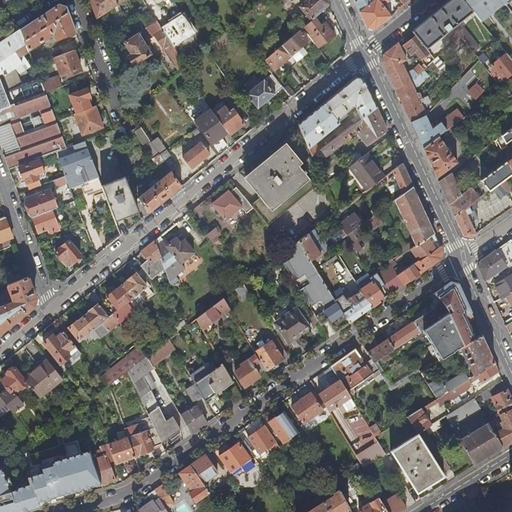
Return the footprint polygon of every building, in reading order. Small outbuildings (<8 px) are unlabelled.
[(89,0),(96,17),(122,0),(89,0)] [(262,9),(266,5),(262,0),(261,0),(258,4),(262,9)] [(329,4),(326,0),(306,0),(299,7),(310,20),(314,17),(329,4)] [(357,0),(355,2),(359,11),(373,0),(357,0)] [(373,0),(359,11),(363,18),(367,29),(374,30),(392,16),(381,2),(383,0),(398,0),(404,6),(410,0),(373,0)] [(450,0),(430,17),(412,31),(417,36),(427,49),(473,12),(463,0),(450,0)] [(511,12),(506,4),(502,0),(470,0),(480,11),(484,8),(479,1),(480,0),(497,0),(498,0),(494,3),(511,26),(511,12)] [(59,4),(21,30),(29,51),(51,36),(53,39),(55,38),(57,41),(76,33),(74,27),(66,7),(59,4)] [(161,27),(162,29),(171,43),(192,29),(182,13),(161,27)] [(314,17),(310,20),(303,27),(307,33),(317,47),(334,34),(326,22),(321,26),(314,17)] [(307,33),(303,27),(283,44),(291,55),(303,45),(308,40),(304,36),(307,33)] [(154,35),(179,73),(183,69),(186,66),(171,43),(162,29),(154,35)] [(465,41),(474,52),(479,48),(464,29),(443,45),(446,49),(451,46),(462,37),(465,41)] [(16,33),(0,43),(0,67),(3,75),(4,75),(15,68),(18,72),(19,72),(30,65),(24,54),(29,51),(21,30),(16,33)] [(150,53),(138,33),(124,43),(129,50),(125,53),(132,65),(150,53)] [(417,36),(406,45),(404,46),(411,55),(416,51),(422,58),(429,53),(430,52),(427,49),(417,36)] [(454,50),(465,41),(462,37),(451,46),(454,50)] [(414,70),(407,73),(402,63),(406,60),(398,43),(394,46),(384,54),(383,62),(396,89),(411,82),(419,75),(424,70),(427,67),(425,64),(422,67),(419,64),(414,70)] [(291,55),(283,44),(267,58),(262,62),(271,72),(285,60),(291,67),(297,62),(291,55)] [(303,45),(291,55),(297,62),(304,56),(301,52),(305,48),(303,45)] [(73,49),(54,57),(61,75),(65,74),(73,71),(81,68),(73,49)] [(511,73),(511,60),(507,54),(492,65),(499,74),(494,77),(499,84),(511,73)] [(438,57),(435,60),(433,62),(439,70),(444,65),(438,57)] [(433,62),(430,65),(437,73),(440,70),(439,70),(433,62)] [(3,155),(8,169),(30,161),(38,158),(66,147),(45,92),(41,82),(39,78),(10,89),(9,88),(4,75),(3,75),(0,67),(0,125),(10,122),(20,148),(3,155)] [(15,68),(4,75),(9,88),(21,84),(15,68)] [(402,104),(411,122),(426,115),(423,109),(427,107),(426,105),(431,102),(427,96),(420,100),(414,88),(419,86),(429,76),(424,70),(419,75),(411,82),(396,89),(402,104)] [(275,92),(282,86),(271,73),(246,93),(258,107),(275,93),(275,92)] [(45,92),(61,86),(58,76),(41,82),(45,92)] [(354,124),(377,107),(368,89),(363,78),(356,77),(332,97),(298,124),(312,156),(320,149),(315,142),(348,115),(346,112),(356,104),(359,111),(355,114),(356,117),(352,120),(354,124)] [(291,97),(295,93),(288,84),(284,87),(291,97)] [(478,99),(484,90),(477,84),(473,89),(475,91),(472,95),(478,99)] [(232,88),(245,106),(248,103),(235,85),(232,88)] [(511,121),(511,95),(508,85),(503,89),(502,90),(506,97),(505,98),(508,102),(502,105),(511,121)] [(76,113),(91,107),(87,98),(90,97),(86,87),(69,94),(76,113)] [(228,131),(230,134),(244,123),(233,108),(229,111),(222,102),(212,109),(228,131)] [(195,119),(211,108),(208,104),(192,116),(195,119)] [(103,126),(95,105),(91,107),(76,113),(74,113),(82,134),(103,126)] [(367,144),(387,129),(382,119),(377,107),(354,124),(322,149),(326,155),(348,139),(345,135),(355,127),(367,144)] [(228,131),(212,109),(211,108),(195,119),(212,143),(228,131)] [(423,148),(439,137),(450,129),(458,123),(463,118),(457,110),(432,129),(426,115),(411,122),(415,131),(418,136),(423,148)] [(0,125),(0,147),(3,155),(20,148),(10,122),(0,125)] [(107,133),(111,144),(127,137),(121,123),(113,130),(107,133)] [(458,123),(450,129),(454,135),(462,129),(458,123)] [(165,162),(151,142),(141,127),(135,131),(159,167),(165,162)] [(198,138),(203,135),(197,127),(192,131),(198,138)] [(511,173),(511,128),(497,140),(501,150),(508,145),(505,140),(511,135),(511,159),(508,162),(507,161),(475,184),(481,192),(480,193),(477,195),(471,187),(465,191),(459,177),(452,182),(448,175),(439,182),(445,195),(455,216),(475,201),(493,187),(499,183),(501,182),(507,177),(511,173)] [(171,171),(177,167),(157,137),(151,142),(165,162),(171,171)] [(429,160),(437,177),(458,162),(449,150),(451,149),(449,146),(447,148),(439,137),(423,148),(429,160)] [(70,187),(98,176),(85,141),(77,144),(80,151),(59,159),(63,169),(65,175),(68,182),(70,187)] [(210,153),(200,142),(183,156),(192,168),(210,153)] [(251,206),(253,208),(268,226),(315,187),(298,165),(302,162),(288,145),(246,180),(261,198),(251,206)] [(350,166),(363,157),(358,150),(345,159),(350,166)] [(384,178),(367,154),(363,157),(350,166),(349,167),(367,191),(384,178)] [(31,162),(18,167),(23,179),(24,178),(26,183),(45,176),(38,158),(30,161),(31,162)] [(407,174),(403,164),(393,172),(403,195),(413,187),(407,174)] [(52,174),(54,179),(65,175),(63,169),(52,174)] [(164,200),(181,186),(171,171),(159,180),(157,178),(154,180),(156,182),(154,185),(151,183),(149,185),(151,187),(139,197),(149,212),(164,200)] [(54,179),(54,180),(56,186),(68,182),(65,175),(54,179)] [(129,213),(137,209),(124,177),(102,185),(115,221),(130,215),(129,213)] [(511,185),(510,183),(507,177),(501,182),(508,192),(511,189),(511,185)] [(500,197),(506,193),(499,183),(493,187),(500,197)] [(251,206),(236,187),(230,192),(228,190),(212,203),(225,220),(242,207),(247,213),(253,208),(251,206)] [(422,205),(413,187),(403,195),(395,200),(414,242),(398,250),(402,256),(410,250),(435,233),(422,205)] [(25,198),(32,216),(51,209),(57,207),(52,195),(51,191),(54,190),(53,188),(25,198)] [(471,237),(476,234),(471,224),(478,219),(474,211),(479,207),(475,201),(455,216),(464,235),(471,237)] [(51,209),(32,216),(38,232),(48,228),(50,233),(59,229),(59,228),(55,219),(51,209)] [(339,223),(347,235),(353,231),(355,229),(365,222),(364,220),(367,218),(365,215),(362,218),(360,214),(358,216),(355,212),(339,223)] [(377,222),(373,216),(368,220),(372,226),(377,222)] [(0,241),(12,236),(9,230),(4,217),(0,218),(0,241)] [(215,227),(206,234),(213,243),(222,235),(215,227)] [(321,254),(326,250),(313,230),(308,233),(321,254)] [(353,231),(347,235),(353,243),(359,239),(353,231)] [(308,233),(299,240),(311,261),(321,254),(308,233)] [(438,240),(435,233),(410,250),(418,261),(398,275),(390,264),(382,269),(385,273),(380,277),(390,291),(403,282),(404,284),(418,275),(441,258),(443,251),(438,240)] [(166,245),(160,236),(154,240),(166,272),(168,277),(183,266),(180,263),(194,252),(184,239),(180,243),(177,240),(176,238),(166,245)] [(81,254),(69,239),(55,250),(67,264),(72,259),(73,260),(81,254)] [(166,272),(154,240),(144,249),(141,251),(148,259),(140,265),(153,282),(166,272)] [(340,330),(349,323),(343,313),(314,264),(311,261),(299,240),(287,249),(279,255),(321,325),(328,320),(335,333),(340,330)] [(479,268),(485,280),(511,261),(511,240),(488,256),(481,261),(479,268)] [(311,261),(314,264),(331,251),(329,248),(326,250),(321,254),(311,261)] [(183,266),(168,277),(179,284),(185,279),(181,274),(199,259),(194,252),(180,263),(183,266)] [(0,286),(7,284),(23,278),(20,271),(0,278),(0,286)] [(127,281),(122,285),(138,306),(139,306),(146,301),(139,292),(146,286),(136,273),(127,280),(127,281)] [(367,311),(380,302),(378,299),(382,295),(379,289),(385,285),(380,277),(377,273),(371,277),(370,276),(369,277),(372,282),(360,290),(365,298),(343,313),(349,323),(367,311)] [(503,297),(506,296),(511,291),(511,273),(495,284),(503,297)] [(0,332),(19,317),(34,304),(35,298),(27,276),(23,278),(7,284),(13,300),(0,305),(0,332)] [(244,300),(252,294),(244,282),(237,288),(244,300)] [(451,282),(434,293),(436,297),(438,297),(441,300),(445,307),(449,312),(441,318),(422,330),(440,359),(460,347),(473,339),(465,323),(474,318),(473,316),(472,314),(466,301),(461,290),(460,288),(456,290),(453,282),(451,282)] [(138,306),(122,285),(116,290),(115,289),(107,296),(117,310),(113,313),(119,322),(138,306)] [(101,299),(94,290),(87,295),(93,302),(98,302),(101,299)] [(230,309),(223,298),(196,318),(205,333),(207,331),(205,327),(230,309)] [(119,322),(113,313),(108,317),(97,304),(88,311),(89,312),(83,316),(93,329),(100,337),(119,322)] [(422,330),(441,318),(434,308),(414,322),(420,332),(422,330)] [(308,326),(297,311),(277,325),(288,340),(308,326)] [(93,329),(83,316),(77,321),(68,328),(79,341),(93,329)] [(388,339),(394,349),(420,332),(414,322),(403,329),(395,335),(394,333),(387,338),(388,339)] [(60,364),(78,350),(63,331),(55,337),(53,334),(43,342),(60,364)] [(473,339),(460,347),(471,367),(445,384),(449,390),(494,362),(487,346),(481,334),(473,339)] [(147,356),(152,364),(158,360),(157,358),(174,346),(170,338),(166,341),(158,347),(147,356)] [(372,359),(374,362),(394,349),(388,339),(380,345),(368,352),(372,359)] [(255,354),(265,371),(283,359),(272,340),(264,345),(262,342),(259,344),(261,348),(254,352),(255,354)] [(127,371),(128,371),(147,356),(139,346),(119,362),(127,371)] [(340,380),(347,392),(372,374),(375,378),(381,374),(374,362),(372,359),(365,364),(362,361),(363,360),(356,349),(351,353),(336,363),(331,366),(334,370),(340,380)] [(263,383),(269,379),(265,371),(255,354),(240,365),(241,367),(240,368),(235,371),(244,387),(259,377),(263,383)] [(128,371),(162,443),(181,429),(173,416),(166,421),(144,375),(154,368),(152,364),(147,356),(128,371)] [(27,383),(33,390),(39,397),(63,378),(47,359),(24,378),(27,383)] [(108,385),(127,371),(119,362),(100,377),(107,387),(108,385)] [(202,367),(217,393),(233,382),(223,364),(217,368),(213,362),(205,367),(204,365),(202,367)] [(437,398),(407,416),(418,433),(426,428),(431,425),(423,411),(437,401),(440,405),(450,399),(466,389),(466,390),(467,389),(470,384),(470,383),(472,381),(473,381),(478,378),(481,383),(499,372),(497,368),(494,362),(449,390),(437,398)] [(0,397),(10,410),(13,413),(24,404),(21,400),(15,393),(27,383),(24,378),(14,366),(6,373),(7,375),(1,380),(8,388),(0,394),(0,397)] [(331,366),(324,371),(327,375),(334,370),(331,366)] [(203,398),(205,401),(217,393),(202,367),(190,375),(195,383),(203,398)] [(428,384),(437,398),(449,390),(445,384),(441,377),(428,384)] [(340,380),(319,394),(326,406),(329,410),(337,405),(342,413),(355,405),(350,396),(347,392),(340,380)] [(15,393),(21,400),(33,390),(27,383),(15,393)] [(194,403),(203,398),(195,383),(186,388),(194,403)] [(499,414),(511,408),(511,400),(509,395),(507,390),(498,394),(494,385),(481,394),(485,401),(492,398),(499,414)] [(74,392),(84,404),(91,399),(81,387),(74,392)] [(228,391),(235,403),(242,398),(236,387),(228,391)] [(326,406),(319,394),(316,389),(292,406),(304,422),(326,406)] [(0,417),(10,410),(0,397),(0,417)] [(445,416),(452,427),(481,409),(474,398),(445,416)] [(181,415),(192,433),(207,423),(197,406),(191,409),(189,406),(186,408),(188,411),(181,415)] [(502,446),(503,448),(511,442),(511,408),(499,414),(502,420),(500,422),(503,428),(494,432),(502,446)] [(284,412),(276,417),(291,439),(293,438),(292,436),(297,432),(284,412)] [(55,423),(58,421),(53,415),(50,417),(55,423)] [(291,439),(276,417),(268,422),(282,442),(288,438),(289,440),(291,439)] [(439,420),(431,425),(426,428),(429,434),(443,425),(439,420)] [(459,439),(474,463),(487,455),(502,446),(494,432),(488,422),(459,439)] [(128,437),(128,438),(147,430),(144,423),(125,429),(128,437)] [(369,427),(374,436),(381,432),(375,423),(369,427)] [(245,430),(238,435),(250,451),(255,448),(259,453),(276,442),(265,425),(249,436),(245,430)] [(128,438),(135,456),(146,452),(146,450),(153,447),(147,430),(128,438)] [(443,474),(418,433),(391,450),(416,491),(443,474)] [(116,464),(135,457),(135,456),(128,438),(128,437),(108,444),(115,461),(116,464)] [(79,440),(65,444),(69,455),(82,450),(79,440)] [(298,440),(294,443),(299,450),(303,447),(298,440)] [(377,441),(356,454),(360,461),(363,467),(379,457),(385,453),(377,441)] [(250,459),(238,443),(219,456),(230,473),(241,466),(245,472),(254,465),(250,459)] [(299,450),(294,443),(290,445),(295,453),(299,450)] [(102,483),(102,485),(112,481),(115,480),(109,463),(115,461),(108,444),(100,446),(101,449),(97,450),(99,457),(93,460),(94,462),(100,479),(102,483)] [(99,457),(97,450),(91,453),(91,455),(93,460),(99,457)] [(0,511),(94,462),(93,460),(91,455),(82,457),(81,454),(81,453),(52,462),(53,464),(41,468),(43,473),(27,477),(29,484),(16,488),(17,490),(10,492),(1,468),(0,468),(0,511)] [(190,465),(204,485),(206,484),(205,481),(218,472),(205,455),(200,458),(190,465)] [(23,511),(30,510),(40,507),(38,502),(93,486),(92,482),(100,479),(94,462),(0,511),(23,511)] [(190,465),(179,473),(192,491),(190,492),(196,501),(209,492),(204,485),(190,465)] [(166,482),(155,490),(166,509),(174,504),(165,487),(168,485),(166,482)] [(341,511),(342,511),(349,507),(339,489),(333,493),(333,496),(306,511),(301,511),(302,511),(301,511),(341,511)] [(151,501),(138,511),(167,511),(166,509),(155,490),(147,495),(151,501)] [(388,511),(379,497),(359,510),(360,511),(388,511)] [(250,503),(256,511),(261,507),(256,499),(250,503)] [(480,511),(476,503),(457,511),(480,511)]
